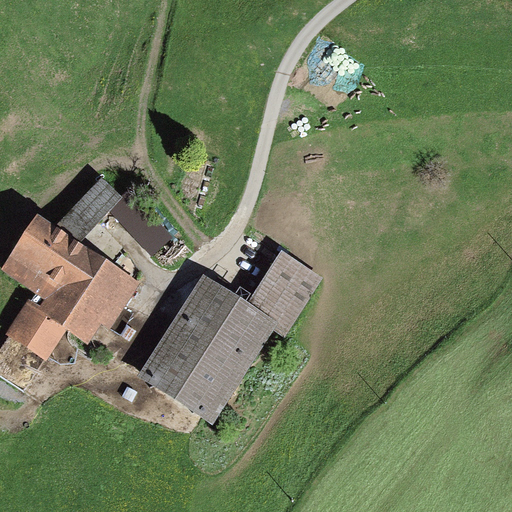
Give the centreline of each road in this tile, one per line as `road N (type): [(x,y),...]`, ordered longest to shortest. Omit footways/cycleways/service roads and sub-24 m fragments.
road 1 (track): [(342,0),(321,16),(278,81),(231,237),(189,271),(117,370),(59,374),(23,417),(0,423)]
road 2 (track): [(211,253),(134,162),(0,194)]
road 3 (track): [(134,162),(168,0)]
